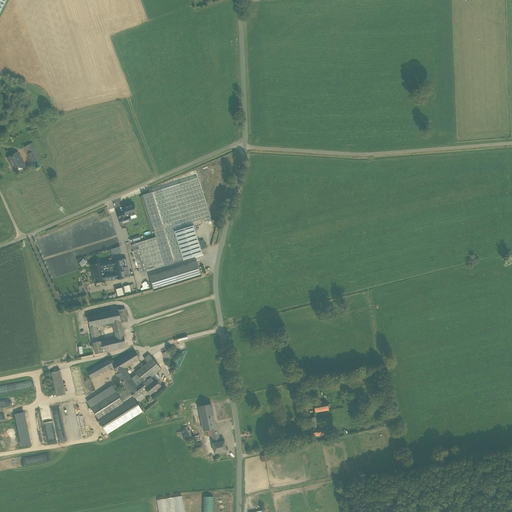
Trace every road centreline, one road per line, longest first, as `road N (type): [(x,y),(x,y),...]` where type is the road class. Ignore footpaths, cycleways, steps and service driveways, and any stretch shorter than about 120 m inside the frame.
road 1 (tertiary): [(238,511),(237,432),(215,281),(244,147)]
road 2 (track): [(511,143),(359,154),(244,147)]
road 3 (unclassified): [(0,247),(230,146),(244,147)]
road 4 (tertiary): [(244,147),(239,0)]
